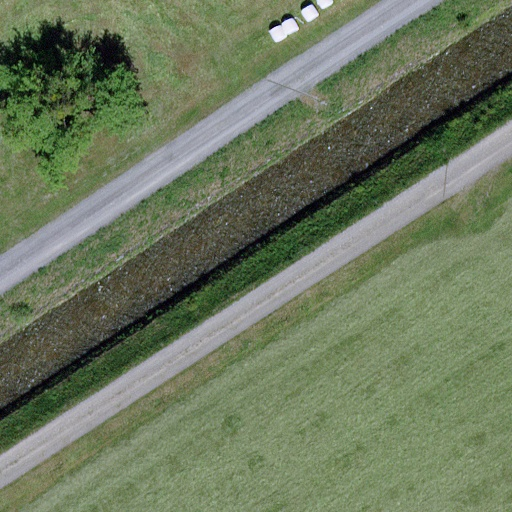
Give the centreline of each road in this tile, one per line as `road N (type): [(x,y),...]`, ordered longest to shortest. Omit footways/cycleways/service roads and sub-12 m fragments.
road 1 (track): [(511,145),(0,493)]
road 2 (track): [(0,307),(435,0)]
